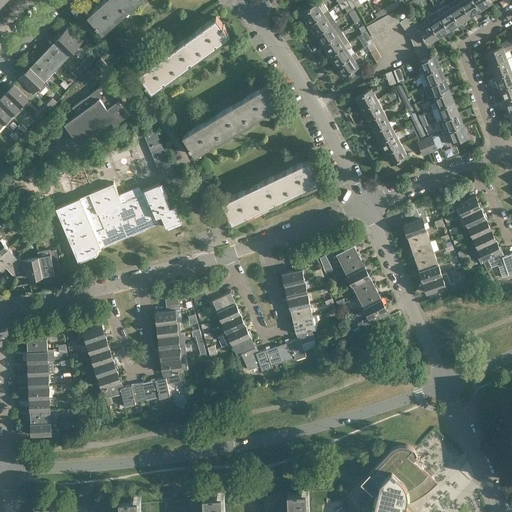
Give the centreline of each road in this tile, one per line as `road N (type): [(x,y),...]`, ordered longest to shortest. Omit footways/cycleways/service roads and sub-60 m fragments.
road 1 (tertiary): [(8,470),(193,452),(445,384)]
road 2 (residential): [(367,202),(314,100),(254,13)]
road 3 (residential): [(99,288),(130,373),(150,366),(143,276)]
road 4 (residential): [(223,254),(263,335),(280,330),(267,239)]
road 5 (residential): [(445,384),(367,202)]
road 6 (residential): [(500,150),(462,46),(511,15)]
road 7 (residential): [(8,470),(1,314)]
road 8 (residential): [(501,511),(445,384)]
